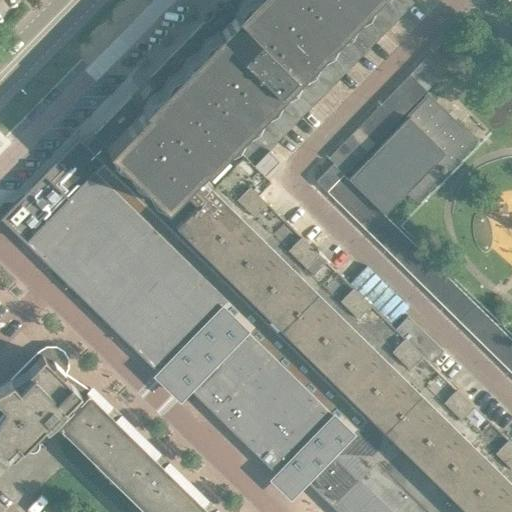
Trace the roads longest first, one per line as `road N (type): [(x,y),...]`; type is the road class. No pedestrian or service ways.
road 1 (residential): [(274,511),(0,243)]
road 2 (residential): [(0,165),(163,0)]
